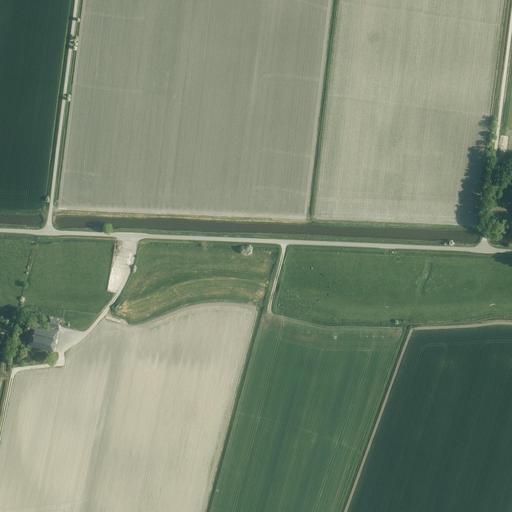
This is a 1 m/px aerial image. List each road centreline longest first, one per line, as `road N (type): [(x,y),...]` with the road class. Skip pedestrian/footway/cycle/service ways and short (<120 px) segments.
road 1 (unclassified): [(511,251),(0,230)]
road 2 (track): [(61,351),(62,363),(13,369),(0,436)]
